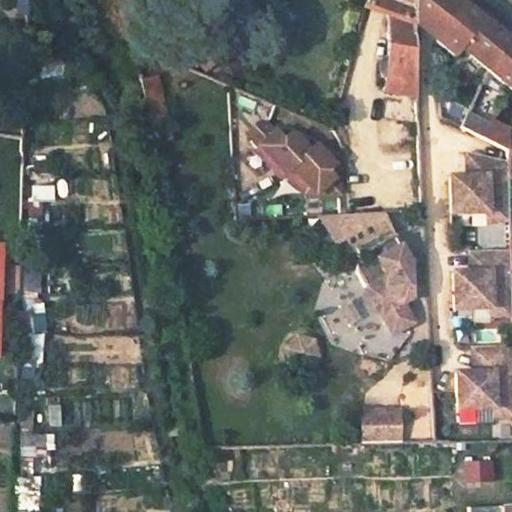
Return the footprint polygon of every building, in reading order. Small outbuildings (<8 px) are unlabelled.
[(369,0),(366,7),(391,18),(416,28),(415,0),(369,0)] [(455,0),(415,0),(416,28),(459,63),(464,55),(491,77),(510,44),(455,0)] [(416,28),(391,18),(390,59),(386,59),(381,64),(381,74),(385,79),(388,79),(387,95),(420,99),(416,28)] [(511,46),(510,44),(491,77),(511,94),(511,46)] [(159,77),(139,80),(151,144),(171,141),(159,77)] [(493,131),(474,121),(469,135),(468,138),(485,143),(493,131)] [(265,126),(257,122),(245,133),(284,174),(290,168),(314,194),(337,193),(337,177),(332,178),(325,169),(331,163),(313,144),(307,150),(295,137),(288,134),(280,142),(265,126)] [(280,142),(288,134),(265,126),(280,142)] [(510,133),(496,126),(493,131),(485,143),(510,151),(510,133)] [(480,178),(480,158),(471,156),(471,178),(480,178)] [(511,164),(480,158),(480,178),(471,178),(455,179),(456,215),(492,215),(492,223),(511,222),(511,214),(511,181),(511,171),(511,166),(511,164)] [(336,163),(331,163),(325,169),(332,178),(337,177),(336,163)] [(408,263),(394,236),(379,244),(375,237),(355,248),(361,260),(359,261),(359,269),(369,287),(365,300),(370,309),(382,314),(393,334),(413,324),(403,304),(410,300),(408,263)] [(511,252),(482,253),(483,274),(473,274),(456,274),(457,311),(494,310),(494,319),(511,318),(511,252)] [(483,274),(482,253),(473,254),(473,274),(483,274)] [(6,270),(4,299),(15,300),(16,271),(6,270)] [(511,349),(484,350),(485,375),(475,375),(459,375),(460,412),(496,411),(497,419),(511,419),(511,349)] [(485,375),(484,350),(475,350),(475,375),(485,375)] [(399,442),(398,408),(356,410),(357,444),(399,442)]
